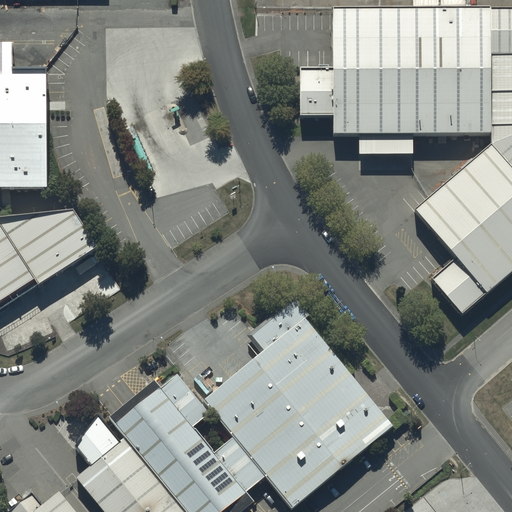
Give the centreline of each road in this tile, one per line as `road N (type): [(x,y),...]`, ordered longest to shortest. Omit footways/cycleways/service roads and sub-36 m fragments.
road 1 (residential): [(294,211),(63,369),(0,387)]
road 2 (residential): [(436,399),(294,211)]
road 3 (residential): [(294,211),(224,67),(209,0)]
